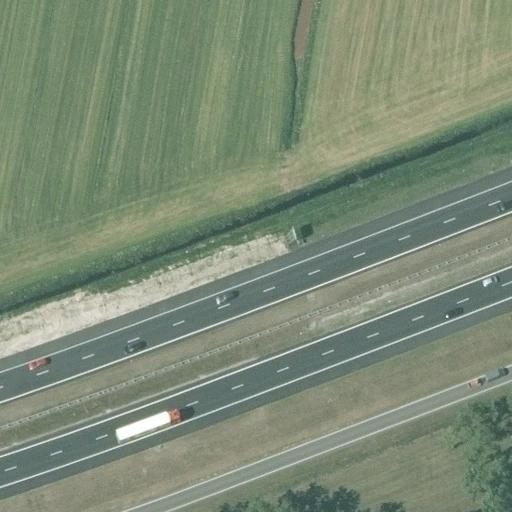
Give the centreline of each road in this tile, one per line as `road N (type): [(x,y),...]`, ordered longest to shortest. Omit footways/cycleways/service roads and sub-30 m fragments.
road 1 (motorway): [(0,470),(511,283)]
road 2 (motorway): [(511,199),(0,384)]
